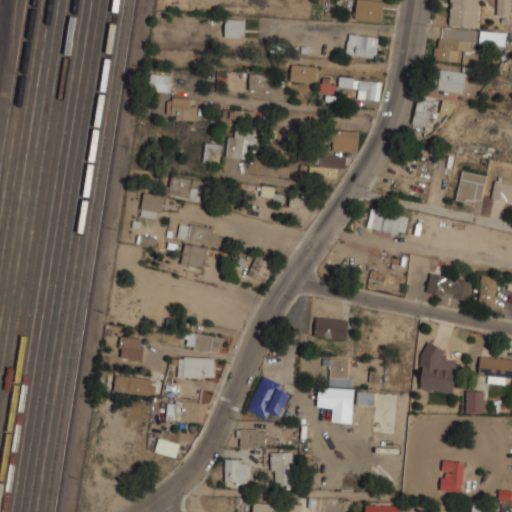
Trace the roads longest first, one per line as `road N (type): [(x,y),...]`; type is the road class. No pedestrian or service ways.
road 1 (tertiary): [(416,0),(398,100),(375,148),(267,316),(203,454),(141,511)]
road 2 (residential): [(288,282),(511,327)]
